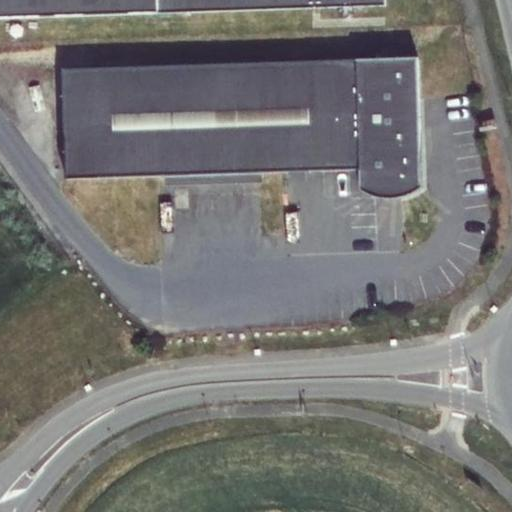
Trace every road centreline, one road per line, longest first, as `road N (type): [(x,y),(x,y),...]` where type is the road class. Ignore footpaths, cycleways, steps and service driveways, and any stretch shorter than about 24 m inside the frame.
road 1 (tertiary): [(511,331),(410,364),(197,377),(125,392),(68,420),(0,482)]
road 2 (tertiary): [(24,511),(98,434),(183,399),(369,389),(456,401),(511,420)]
